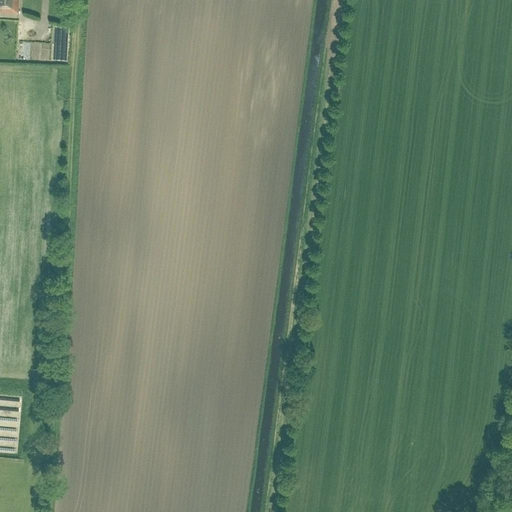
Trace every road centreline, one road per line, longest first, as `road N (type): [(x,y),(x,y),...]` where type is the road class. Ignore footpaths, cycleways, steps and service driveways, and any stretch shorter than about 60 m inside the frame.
road 1 (track): [(338,0),(268,511)]
road 2 (track): [(79,0),(51,511)]
